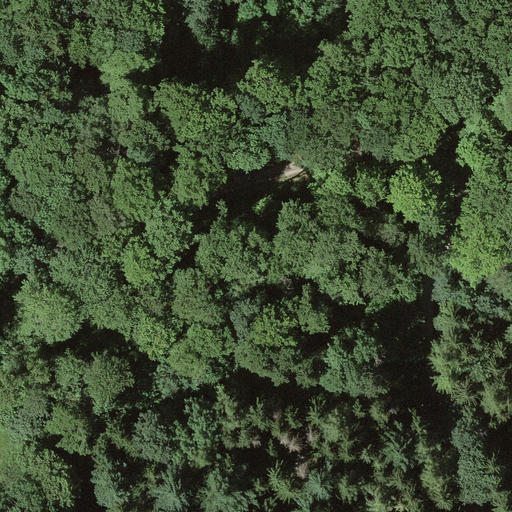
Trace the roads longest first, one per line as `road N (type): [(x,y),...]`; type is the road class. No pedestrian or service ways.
road 1 (track): [(0,280),(155,213),(288,170),(400,138),(447,145),(463,179),(432,279),(431,328),(451,435),(481,511)]
road 2 (track): [(155,213),(0,174)]
